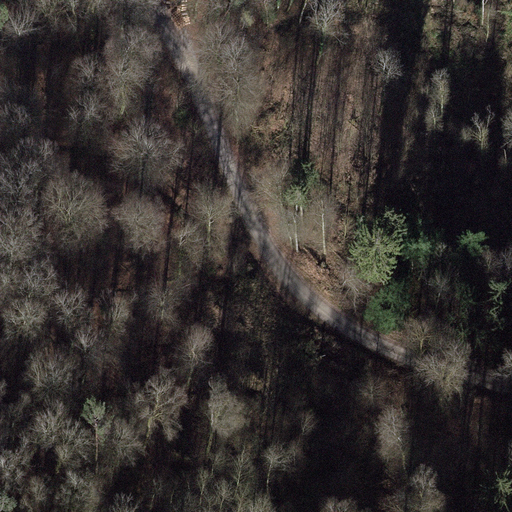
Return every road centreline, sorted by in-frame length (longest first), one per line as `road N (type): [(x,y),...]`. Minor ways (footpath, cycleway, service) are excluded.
road 1 (unclassified): [(511,384),(400,354),(332,315),(276,266),(186,68),(157,20),(121,0)]
road 2 (track): [(0,401),(112,511)]
